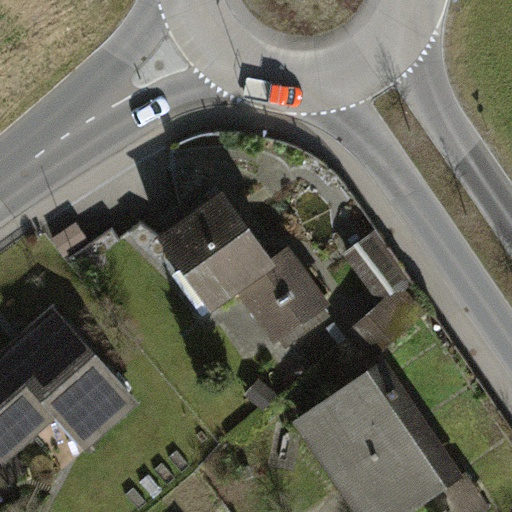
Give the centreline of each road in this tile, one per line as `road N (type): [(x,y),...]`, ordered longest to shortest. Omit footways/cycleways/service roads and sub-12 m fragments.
road 1 (tertiary): [(198,36),(0,187)]
road 2 (secondary): [(374,61),(511,267)]
road 3 (secondary): [(198,36),(221,60),(280,86),(345,78),(374,61)]
